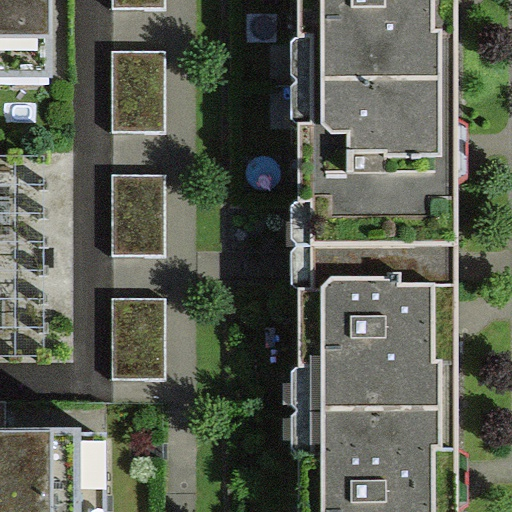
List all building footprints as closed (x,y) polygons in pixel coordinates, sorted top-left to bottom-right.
[(0,0),(0,83),(46,83),(45,0),(0,0)] [(163,9),(163,0),(109,0),(109,10),(163,9)] [(453,85),(452,0),(293,0),(294,86),(453,85)] [(161,136),(162,55),(109,54),(108,136),(161,136)] [(454,249),(453,85),(294,86),(295,250),(454,249)] [(162,256),(161,174),(108,175),(109,257),(162,256)] [(454,412),(454,249),(295,250),(296,413),(454,412)] [(162,380),(162,297),(106,297),(106,380),(162,380)] [(454,511),(454,412),(296,413),(296,511),(454,511)] [(0,511),(104,511),(104,437),(0,437),(0,511)]
